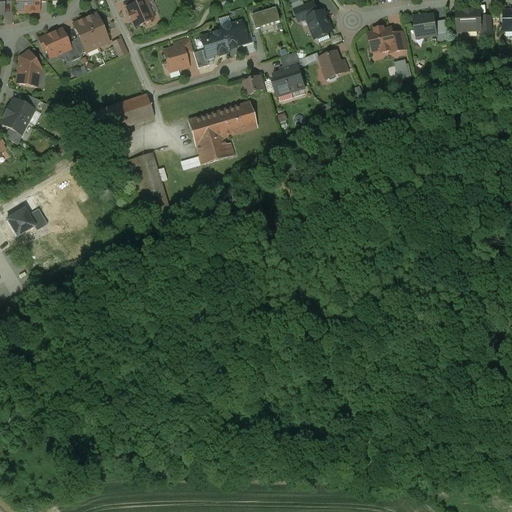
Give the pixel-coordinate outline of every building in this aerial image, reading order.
[(38,3),(38,0),(17,0),(18,14),(39,13),(38,3)] [(134,6),(126,9),(129,16),(128,16),(131,22),(132,22),(135,28),(153,20),(147,5),(145,1),(134,6)] [(314,3),(295,11),(297,18),(305,15),(307,19),(318,14),(314,3)] [(276,10),(252,18),(255,30),(280,23),(276,10)] [(318,14),(307,19),(315,40),(332,33),(324,12),(318,14)] [(482,12),(458,13),(458,32),(483,31),(482,19),(482,12)] [(108,44),(96,15),(85,20),(97,49),(108,44)] [(426,17),(414,18),(417,40),(437,37),(437,36),(434,17),(427,18),(426,17)] [(483,31),(483,37),(495,36),(494,20),(494,18),(482,19),(483,31)] [(97,49),(85,20),(73,26),(80,41),(86,53),(86,54),(97,49)] [(237,24),(220,29),(221,32),(222,32),(227,51),(228,51),(231,50),(231,49),(243,45),(247,44),(245,36),(242,29),(239,30),(237,24)] [(384,29),(375,31),(375,33),(369,35),(372,50),(381,48),(382,53),(384,54),(390,53),(391,51),(391,50),(395,49),(395,48),(393,36),(391,30),(384,31),(384,29)] [(61,31),(41,40),(39,41),(43,52),(46,51),(50,60),(67,52),(70,51),(68,45),(61,31)] [(221,32),(203,38),(205,43),(201,44),(204,51),(206,60),(212,58),(224,54),(224,55),(229,54),(228,51),(227,51),(222,32),(221,32)] [(250,34),(245,36),(247,44),(243,45),(243,47),(253,44),(250,34)] [(402,34),(393,36),(395,48),(395,49),(396,53),(406,51),(402,34)] [(448,34),(437,36),(439,36),(440,42),(449,41),(448,34)] [(122,38),(112,42),(119,58),(129,54),(122,38)] [(189,40),(174,45),(176,51),(182,49),(184,55),(193,53),(189,40)] [(86,53),(80,41),(74,43),(79,56),(86,53)] [(73,43),(68,45),(70,51),(67,52),(72,63),(80,59),(74,43),(73,43)] [(176,51),(164,54),(169,71),(179,68),(180,71),(188,69),(184,55),(182,49),(176,51)] [(206,60),(204,51),(202,52),(205,62),(213,60),(212,58),(206,60)] [(29,53),(20,59),(16,85),(37,88),(40,71),(41,70),(29,53)] [(336,53),(320,60),(324,70),(322,70),(326,80),(334,76),(335,77),(349,72),(345,62),(340,63),(336,53)] [(296,54),(281,59),(284,70),(298,66),(298,67),(301,66),(296,54)] [(397,82),(413,79),(409,61),(390,65),(393,75),(395,75),(397,82)] [(298,66),(284,70),(285,73),(274,76),(275,81),(272,82),(277,98),(305,89),(298,67),(298,66)] [(260,77),(242,82),(247,97),(265,91),(260,77)] [(40,102),(26,96),(22,105),(34,111),(34,112),(35,112),(40,102)] [(146,96),(93,114),(100,137),(154,119),(146,96)] [(22,105),(14,101),(11,107),(9,106),(6,112),(27,124),(34,112),(34,111),(22,105)] [(249,104),(188,122),(195,148),(197,147),(228,138),(256,129),(249,104)] [(27,124),(6,112),(3,119),(4,120),(1,126),(9,130),(20,136),(21,136),(27,124)] [(20,136),(9,130),(5,138),(17,147),(22,137),(21,136),(20,136)] [(228,138),(197,147),(200,157),(198,157),(201,167),(234,157),(228,138)] [(152,155),(128,162),(147,226),(171,219),(152,155)] [(69,196),(33,218),(44,236),(52,231),(50,227),(64,219),(72,233),(86,224),(69,196)]
